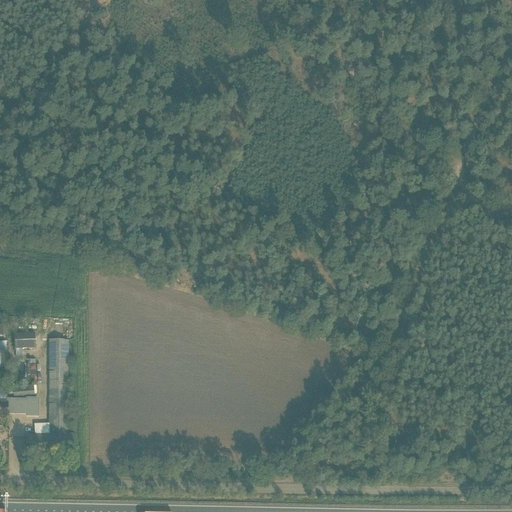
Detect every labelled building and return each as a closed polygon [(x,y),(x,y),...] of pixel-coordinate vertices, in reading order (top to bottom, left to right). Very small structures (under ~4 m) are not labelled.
[(35,336),(15,336),(15,351),(35,350),(35,336)] [(26,436),(26,444),(27,454),(75,453),(75,434),(68,435),(68,340),(49,341),(49,435),(26,436)] [(5,353),(0,352),(0,369),(8,369),(7,352),(5,353)] [(33,386),(14,388),(15,398),(34,396),(33,386)] [(0,418),(8,419),(8,415),(26,415),(26,418),(38,418),(39,399),(26,398),(26,400),(7,399),(7,396),(0,395),(0,418)]
